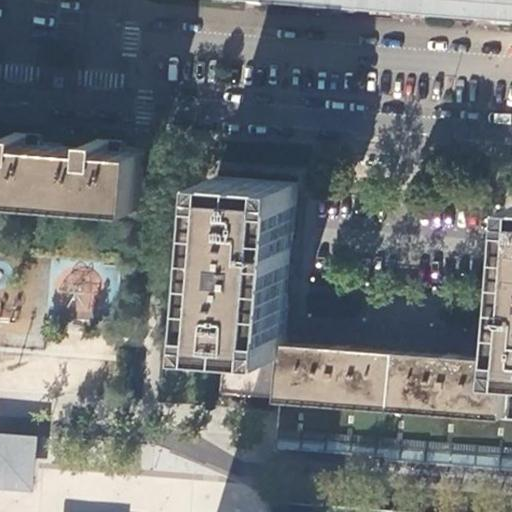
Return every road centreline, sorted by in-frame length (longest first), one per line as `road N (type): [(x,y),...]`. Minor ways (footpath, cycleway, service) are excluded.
road 1 (unclassified): [(511,133),(0,94)]
road 2 (unknown): [(409,236),(491,244),(510,267),(504,322),(490,340),(401,337)]
road 3 (unknown): [(409,236),(323,233),(311,253),(304,304),(316,327),(401,337)]
